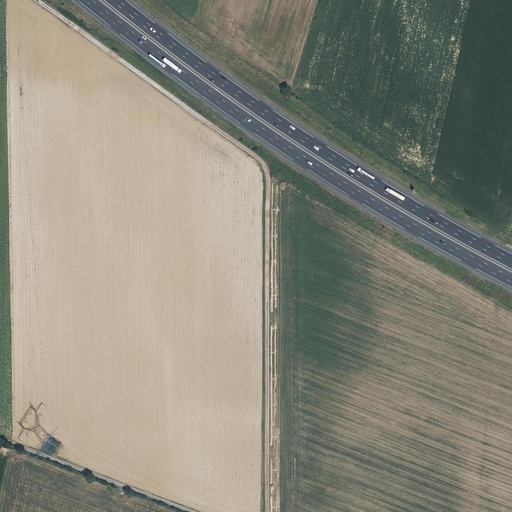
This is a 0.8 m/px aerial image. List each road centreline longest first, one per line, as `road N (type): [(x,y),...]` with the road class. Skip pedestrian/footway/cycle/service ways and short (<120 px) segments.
road 1 (track): [(267,511),(267,169),(35,0)]
road 2 (motorway): [(87,0),(333,179),(511,281)]
road 3 (motorway): [(511,263),(303,140),(113,0)]
road 4 (track): [(195,511),(0,437)]
